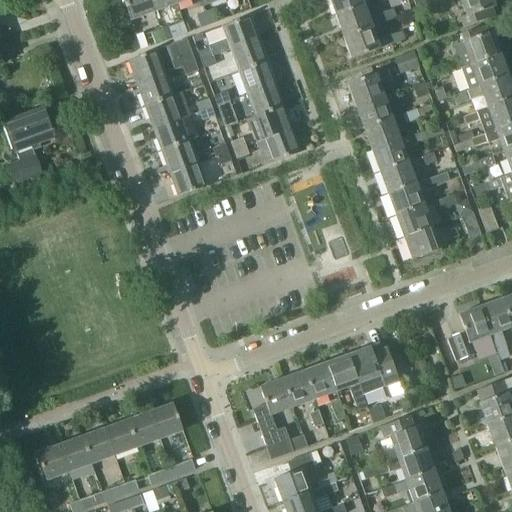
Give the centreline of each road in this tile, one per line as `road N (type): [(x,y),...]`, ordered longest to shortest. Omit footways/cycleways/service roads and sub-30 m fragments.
road 1 (residential): [(65,0),(203,376)]
road 2 (residential): [(511,264),(203,376)]
road 3 (residential): [(203,376),(252,511)]
